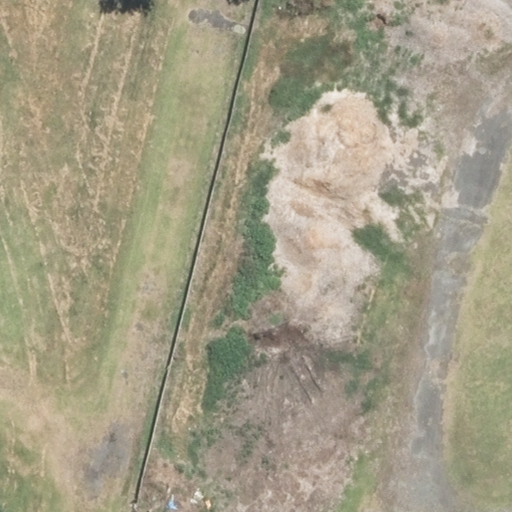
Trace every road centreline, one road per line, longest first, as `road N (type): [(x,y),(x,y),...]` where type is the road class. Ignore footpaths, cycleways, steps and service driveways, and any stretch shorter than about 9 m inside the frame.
road 1 (track): [(88,511),(218,0)]
road 2 (track): [(421,511),(427,394),(469,184),(511,84)]
road 3 (track): [(103,452),(0,380)]
